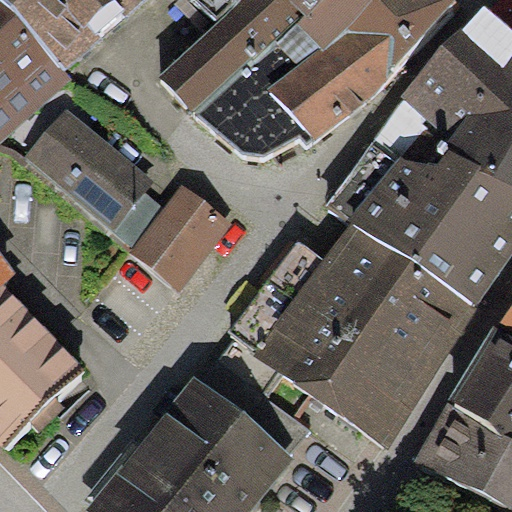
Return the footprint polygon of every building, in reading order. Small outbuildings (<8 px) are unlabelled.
[(3,22),(62,74),(148,0),(0,0),(0,11),(7,18),(3,22)] [(196,118),(330,0),(246,0),(237,10),(232,4),(210,27),(217,35),(162,83),(196,118)] [(246,0),(183,0),(210,27),(232,4),(237,10),(246,0)] [(448,7),(441,0),(330,0),(196,118),(245,160),(272,166),(319,120),(402,55),(448,7)] [(0,11),(0,137),(65,77),(62,74),(3,22),(7,18),(0,11)] [(470,152),(511,84),(511,52),(486,24),(427,92),(374,147),(381,156),(406,173),(442,178),(456,166),(463,159),(448,146),(455,139),(470,152)] [(456,166),(511,196),(511,84),(470,152),(455,139),(448,146),(463,159),(456,166)] [(165,212),(77,139),(46,176),(135,250),(165,212)] [(334,208),(358,232),(470,308),(511,249),(511,196),(456,166),(442,178),(406,173),(381,156),(334,208)] [(221,223),(182,190),(165,212),(135,250),(133,253),(175,289),(221,223)] [(238,345),(283,377),(379,445),(470,308),(358,232),(330,270),(304,248),(233,341),(238,345)] [(0,447),(6,453),(83,380),(0,294),(11,284),(0,269),(0,447)] [(511,352),(511,332),(502,346),(511,352)] [(238,345),(221,365),(269,400),(283,377),(238,345)] [(506,443),(511,434),(511,352),(502,346),(458,413),(506,443)] [(221,365),(199,392),(246,430),(269,400),(221,365)] [(246,430),(199,392),(97,511),(247,511),(286,463),(246,430)] [(269,400),(246,430),(286,463),(311,430),(269,400)] [(511,511),(511,446),(506,443),(458,413),(426,469),(506,511),(511,511)]
